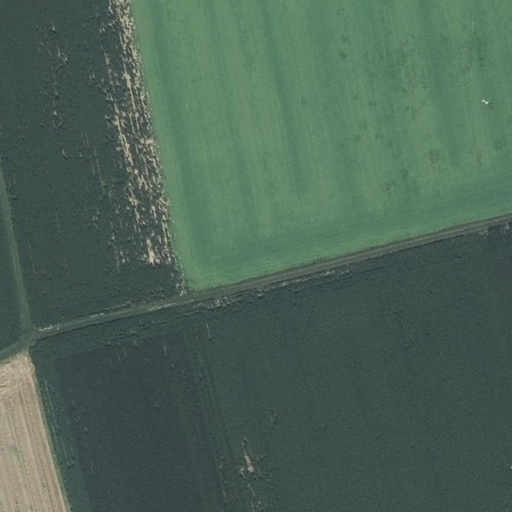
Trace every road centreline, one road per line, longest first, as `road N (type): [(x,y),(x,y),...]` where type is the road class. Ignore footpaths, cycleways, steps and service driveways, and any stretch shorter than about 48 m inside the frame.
road 1 (track): [(511,215),(37,334),(0,355)]
road 2 (track): [(37,334),(0,142)]
